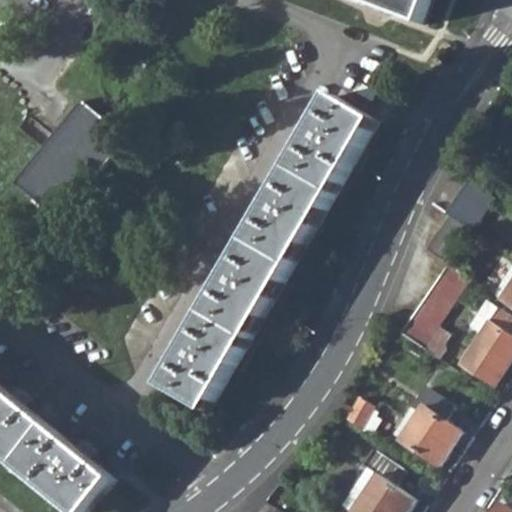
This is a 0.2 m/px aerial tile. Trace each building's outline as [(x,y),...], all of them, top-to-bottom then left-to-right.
[(360,0),(427,25),(437,0),(360,0)] [(212,413),(382,122),(337,96),(320,125),(312,141),(278,198),(269,213),(235,271),(227,285),(193,343),(185,358),(168,387),(212,413)] [(108,104),(99,114),(84,102),(17,183),(62,221),(130,139),(108,121),(117,110),(108,104)] [(0,175),(29,138),(0,114),(0,175)] [(305,137),(312,141),(320,125),(314,122),(310,125),(306,132),(305,137)] [(453,215),(478,232),(500,198),(474,180),(451,213),(453,215)] [(263,209),(269,213),(278,198),(271,194),(268,197),(264,205),(263,209)] [(453,215),(446,225),(471,242),(478,232),(453,215)] [(446,225),(439,235),(464,253),(471,242),(446,225)] [(439,235),(430,247),(452,263),(456,265),(464,253),(439,235)] [(444,275),(465,289),(473,277),(456,265),(452,263),(444,275)] [(220,282),(227,285),(235,271),(229,267),(226,270),(221,277),(220,282)] [(511,289),(511,270),(496,294),(505,300),(511,289)] [(444,275),(407,332),(427,346),(442,324),(465,289),(444,275)] [(485,335),(465,364),(497,387),(511,364),(511,318),(489,303),(473,327),(485,335)] [(455,333),(442,324),(427,346),(443,357),(448,348),(448,344),(455,333)] [(178,354),(185,358),(193,343),(187,339),(183,342),(179,350),(178,354)] [(0,383),(0,450),(76,511),(95,511),(121,481),(94,459),(81,449),(29,407),(16,396),(0,383)] [(398,431),(446,464),(468,430),(451,419),(460,405),(429,384),(417,403),(426,409),(419,420),(409,413),(398,431)] [(16,396),(29,407),(34,401),(31,397),(25,391),(21,390),(16,396)] [(352,419),(379,436),(389,420),(381,413),(385,406),(368,394),(352,419)] [(81,449),(94,459),(99,454),(97,450),(90,445),(86,443),(81,449)] [(413,511),(422,498),(400,483),(411,468),(380,446),(369,462),(372,464),(385,473),(360,510),(358,511),(413,511)] [(360,510),(385,473),(372,464),(348,503),(360,510)] [(511,511),(511,506),(506,503),(499,511),(511,511)]
